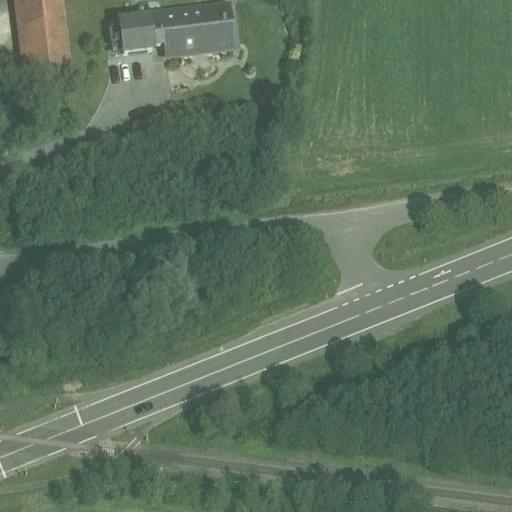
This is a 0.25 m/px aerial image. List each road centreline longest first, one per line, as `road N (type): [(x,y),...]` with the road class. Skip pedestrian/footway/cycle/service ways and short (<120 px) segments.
road 1 (secondary): [(0,460),(374,310)]
road 2 (unclassified): [(348,222),(0,268)]
road 3 (unclassified): [(511,197),(348,222)]
road 4 (secondary): [(374,310),(511,255)]
